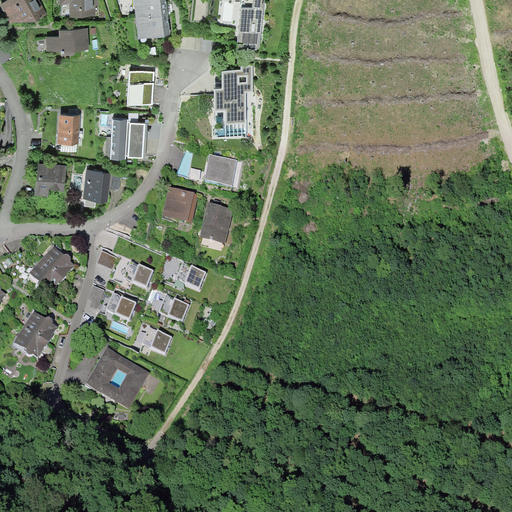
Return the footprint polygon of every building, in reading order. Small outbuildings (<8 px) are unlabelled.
[(10,0),(3,4),(12,22),(39,22),(46,16),(37,0),(10,0)] [(95,0),(61,0),(62,5),(69,4),(70,18),(97,17),(95,0)] [(167,0),(136,0),(141,39),(171,36),(167,0)] [(252,0),(252,7),(242,6),(239,50),(257,52),(260,47),(264,0),(252,0)] [(62,37),(47,38),(48,52),(90,50),(89,29),(61,30),(62,37)] [(4,46),(0,47),(0,61),(1,63),(11,59),(4,46)] [(242,70),(222,71),(222,89),(215,89),(216,110),(226,110),(226,123),(246,122),(244,91),(253,91),(252,66),(242,66),(242,70)] [(156,72),(131,70),(129,103),(154,105),(156,72)] [(81,116),(60,114),(58,142),(79,144),(81,116)] [(129,119),(112,118),(111,158),(128,159),(129,119)] [(146,122),(132,122),(131,156),(144,157),(146,122)] [(238,163),(209,158),(204,184),(233,190),(238,163)] [(68,167),(41,163),(36,196),(49,198),(50,189),(64,191),(68,167)] [(111,173),(87,170),(83,198),(108,201),(111,173)] [(196,197),(170,192),(164,221),(190,227),(196,197)] [(237,215),(206,207),(198,241),(229,249),(237,215)] [(55,250),(33,274),(55,294),(77,270),(55,250)] [(133,250),(122,280),(153,291),(164,260),(133,250)] [(186,280),(201,286),(207,271),(192,265),(186,280)] [(115,288),(102,326),(132,337),(146,299),(115,288)] [(171,312),(184,318),(191,304),(177,298),(171,312)] [(37,315),(16,344),(39,360),(60,331),(37,315)] [(152,345),(168,351),(174,336),(157,330),(152,345)] [(145,375),(107,352),(87,385),(125,408),(145,375)]
